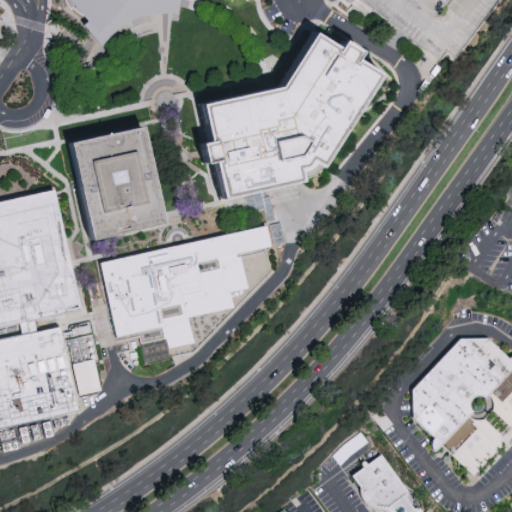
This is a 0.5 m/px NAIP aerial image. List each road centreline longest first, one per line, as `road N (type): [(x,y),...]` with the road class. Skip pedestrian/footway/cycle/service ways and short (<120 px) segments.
road 1 (primary): [(511,54),(320,324),(207,434),(99,511)]
road 2 (primary): [(165,511),(230,462),(348,347),(511,114)]
